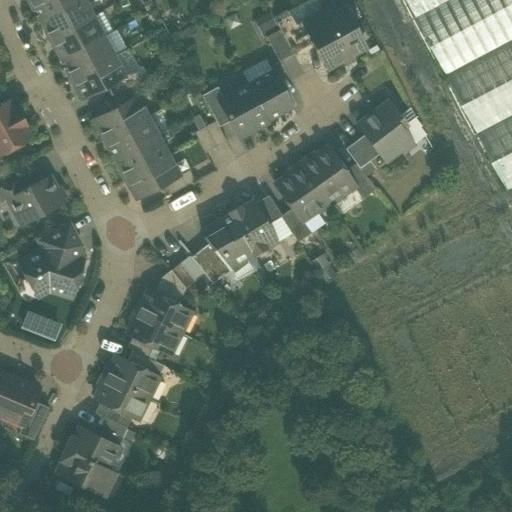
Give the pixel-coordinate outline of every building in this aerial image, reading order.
[(35,10),(40,20),(76,0),(29,0),(28,1),(32,10),(35,10)] [(44,31),(49,40),(92,17),(83,0),(76,0),(40,20),(45,29),(44,31)] [(314,43),(328,68),(341,61),(342,63),(344,62),(346,63),(350,60),(351,58),(353,58),(351,55),(365,48),(339,0),(333,0),(321,7),(323,11),(303,22),(314,43)] [(511,0),(407,0),(508,192),(511,198),(511,0)] [(92,17),(103,36),(112,31),(102,11),(92,17)] [(276,23),(280,30),(293,54),(314,43),(303,22),(296,26),(290,15),(276,23)] [(56,49),(61,59),(103,36),(92,17),(49,40),(53,49),(56,49)] [(113,56),(126,49),(116,29),(112,31),(103,36),(113,56)] [(279,62),(293,54),(280,30),(266,37),(279,62)] [(65,70),(70,79),(113,56),(103,36),(61,59),(66,68),(65,70)] [(126,49),(113,56),(124,76),(135,70),(137,69),(126,49)] [(124,76),(113,56),(70,79),(74,88),(77,88),(82,98),(105,86),(124,76)] [(105,86),(111,96),(139,82),(140,81),(135,70),(124,76),(105,86)] [(272,72),(248,85),(267,120),(291,107),(272,72)] [(144,92),(139,82),(111,96),(117,107),(136,97),(144,92)] [(268,122),(267,120),(248,85),(223,98),(218,101),(229,121),(238,138),(268,122)] [(201,95),(215,121),(218,127),(229,121),(218,101),(223,98),(217,87),(201,95)] [(98,132),(103,140),(146,117),(136,97),(117,107),(93,119),(99,129),(98,132)] [(0,154),(29,139),(23,128),(27,126),(18,109),(14,111),(8,100),(0,104),(0,154)] [(378,154),(384,162),(401,150),(397,145),(408,136),(397,121),(401,118),(388,101),(356,125),(364,135),(378,154)] [(156,111),(146,117),(157,136),(167,131),(156,111)] [(109,149),(115,159),(157,136),(146,117),(103,140),(107,149),(109,149)] [(226,142),(218,127),(215,121),(205,127),(215,147),(226,142)] [(205,153),(215,147),(205,127),(194,132),(205,153)] [(345,149),(355,163),(359,168),(378,154),(364,135),(345,149)] [(119,171),(124,179),(167,156),(157,136),(115,159),(120,168),(119,171)] [(327,148),(301,166),(327,204),(352,186),(354,185),(344,171),(327,148)] [(178,176),(167,156),(124,179),(128,188),(130,188),(136,199),(159,186),(178,176)] [(374,188),(359,168),(355,163),(344,171),(354,185),(352,186),(360,198),(374,188)] [(316,212),(327,204),(301,166),(275,184),(292,208),(301,222),(303,221),(310,232),(324,223),(316,212)] [(159,186),(165,197),(194,181),(188,170),(178,176),(159,186)] [(6,199),(21,226),(63,202),(62,199),(65,197),(59,186),(56,188),(49,175),(24,189),(6,199)] [(0,188),(0,201),(6,199),(24,189),(18,179),(0,188)] [(267,224),(280,216),(281,215),(268,195),(255,203),(267,224)] [(228,212),(253,256),(268,247),(261,235),(270,229),(267,224),(255,203),(254,202),(242,209),(236,213),(234,208),(228,212)] [(292,208),(281,215),(280,216),(298,241),(311,232),(310,232),(303,221),(301,222),(292,208)] [(230,269),(253,256),(228,212),(206,225),(209,232),(213,239),(207,243),(229,270),(230,269)] [(82,260),(76,258),(71,257),(68,251),(79,244),(67,222),(37,238),(43,249),(19,262),(29,280),(35,277),(44,293),(49,291),(71,298),(74,289),(81,285),(83,276),(80,270),(82,260)] [(261,235),(268,247),(277,242),(270,229),(261,235)] [(202,237),(207,243),(213,239),(209,232),(202,237)] [(203,274),(212,284),(229,270),(207,243),(190,257),(203,274)] [(80,246),(79,244),(68,251),(71,257),(76,258),(80,246)] [(189,255),(180,263),(194,281),(203,274),(190,257),(189,255)] [(185,288),(194,281),(180,263),(171,270),(185,288)] [(177,304),(185,288),(171,270),(161,277),(154,293),(177,304)] [(35,277),(29,280),(37,297),(44,293),(35,277)] [(138,302),(134,310),(180,333),(190,311),(177,304),(154,293),(148,290),(143,300),(138,302)] [(22,323),(34,328),(39,315),(28,310),(22,323)] [(169,355),(180,333),(134,310),(130,319),(132,324),(127,334),(132,337),(153,347),(169,355)] [(58,323),(39,315),(34,328),(52,336),(58,323)] [(127,347),(132,350),(147,357),(153,347),(132,337),(127,347)] [(163,365),(147,357),(132,350),(126,361),(158,376),(163,365)] [(106,367),(102,375),(147,398),(158,376),(126,361),(116,355),(111,365),(106,367)] [(20,427),(21,428),(32,401),(38,388),(0,372),(0,415),(3,417),(2,419),(20,427)] [(136,420),(147,398),(102,375),(97,384),(99,389),(94,399),(100,402),(131,417),(136,420)] [(17,434),(33,440),(49,408),(32,401),(21,428),(20,427),(17,434)] [(107,419),(126,428),(131,417),(100,402),(94,412),(107,419)] [(121,439),(127,442),(132,431),(126,428),(107,419),(101,429),(121,439)] [(71,438),(66,448),(107,468),(118,447),(121,439),(101,429),(98,437),(78,427),(72,438),(71,438)] [(106,496),(106,495),(99,491),(110,470),(107,468),(66,448),(63,453),(60,459),(62,460),(56,472),(80,484),(106,496)] [(118,473),(110,470),(99,491),(106,495),(118,473)] [(74,496),(99,508),(106,496),(80,484),(74,496)]
